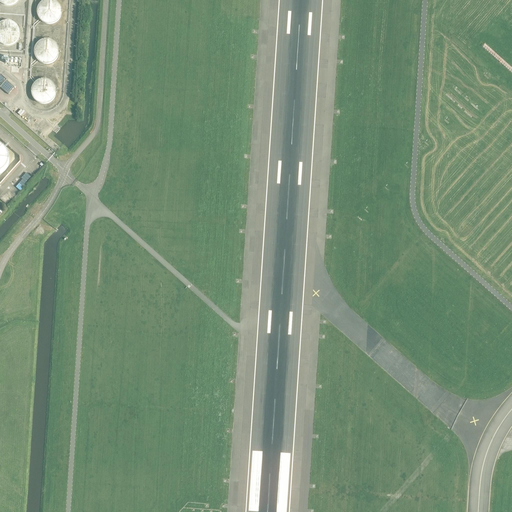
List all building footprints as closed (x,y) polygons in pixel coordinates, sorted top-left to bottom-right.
[(61,14),(62,12),(61,9),(61,7),(60,5),(58,3),(56,1),(54,0),(52,0),(45,0),(43,1),(41,3),(39,5),(38,7),(37,9),(37,12),(37,14),(38,16),(39,18),(41,20),(43,22),(45,23),(47,24),(49,24),(52,24),(54,23),(56,22),(58,20),(60,18),(61,16),(61,14)] [(20,36),(20,33),(20,31),(19,29),(18,27),(16,25),(14,23),(12,22),(10,21),(8,21),(5,21),(3,22),(1,23),(0,23),(0,42),(1,44),(3,45),(5,45),(8,46),(10,45),(12,45),(14,44),(16,42),(18,40),(19,38),(20,36)] [(58,54),(58,52),(58,50),(58,47),(56,45),(55,43),(53,42),(51,41),(49,40),(47,40),(44,40),(42,40),(40,41),(38,43),(36,44),(35,46),(34,48),(34,51),(34,53),(34,55),(35,58),(36,59),(38,61),(40,62),(42,63),(44,64),(47,64),(49,64),(51,63),(53,62),(55,60),(56,58),(58,56),(58,54)] [(21,67),(22,58),(9,57),(9,66),(21,67)] [(0,87),(6,92),(8,94),(14,87),(12,85),(6,80),(7,80),(0,74),(0,87)] [(56,94),(56,92),(56,90),(55,87),(54,85),(52,83),(51,82),(48,81),(46,80),(44,80),(41,80),(39,81),(37,82),(35,83),(33,85),(32,87),(32,90),(31,92),(32,95),(32,97),(33,99),(35,101),(37,102),(39,103),(41,104),(44,104),(46,104),(48,103),(51,102),(52,101),(54,99),(55,97),(56,94)] [(0,173),(1,173),(3,171),(4,170),(6,168),(7,166),(8,164),(8,162),(8,159),(8,157),(8,155),(7,153),(6,151),(4,149),(2,148),(0,146),(0,173)]
